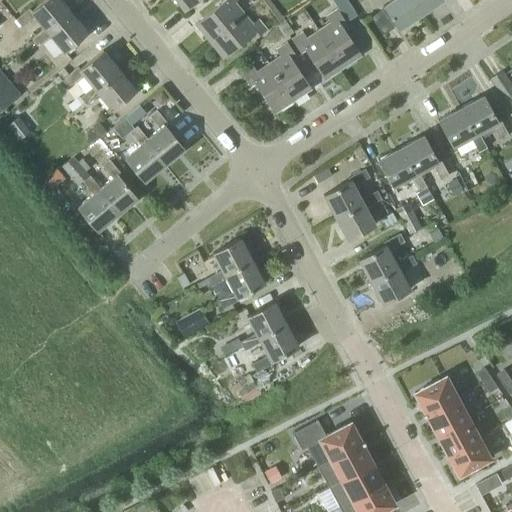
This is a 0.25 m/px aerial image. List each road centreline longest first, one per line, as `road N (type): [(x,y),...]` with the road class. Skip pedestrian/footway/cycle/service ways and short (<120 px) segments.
road 1 (residential): [(444,511),(258,169)]
road 2 (residential): [(258,169),(511,0)]
road 3 (residential): [(258,169),(117,0)]
road 4 (residential): [(135,269),(258,169)]
